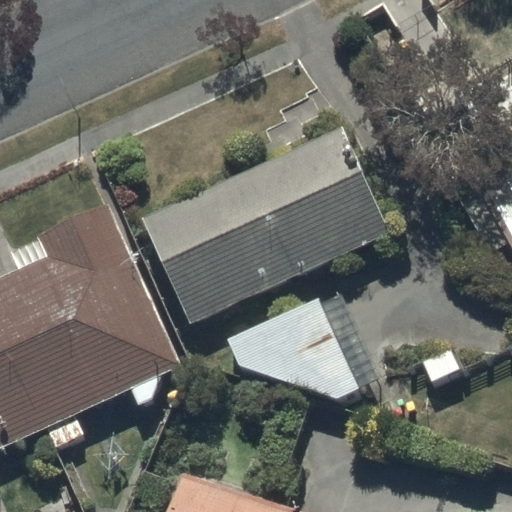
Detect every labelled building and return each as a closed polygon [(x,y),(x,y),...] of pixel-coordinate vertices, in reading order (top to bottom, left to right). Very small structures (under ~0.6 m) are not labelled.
[(146,218),(194,324),(391,235),(343,129),(146,218)] [(511,175),(481,194),(511,245),(511,175)] [(0,448),(182,366),(109,206),(41,236),(51,257),(0,280),(0,448)] [(341,292),(231,342),(242,366),(338,400),(381,381),(341,292)] [(426,363),(435,383),(462,370),(453,351),(426,363)] [(296,511),(186,477),(174,511),(296,511)]
